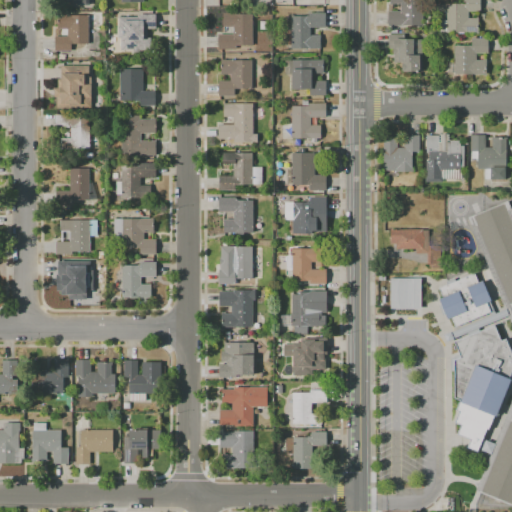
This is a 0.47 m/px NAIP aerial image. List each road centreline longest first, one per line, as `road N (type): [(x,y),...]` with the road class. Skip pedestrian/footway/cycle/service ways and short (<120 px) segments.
road 1 (tertiary): [(358,0),(357,511)]
road 2 (residential): [(196,499),(187,0)]
road 3 (residential): [(29,327),(25,0)]
road 4 (residential): [(357,497),(86,500)]
road 5 (residential): [(189,326),(0,327)]
road 6 (residential): [(511,103),(359,106)]
